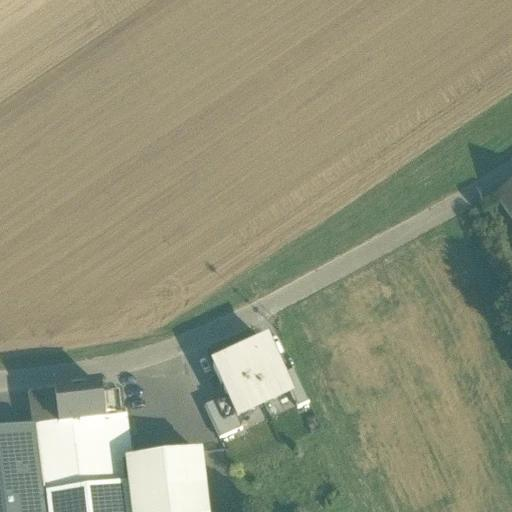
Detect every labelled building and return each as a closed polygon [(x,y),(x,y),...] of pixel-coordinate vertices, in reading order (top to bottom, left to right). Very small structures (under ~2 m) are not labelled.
[(511,239),(511,240),(511,239),(511,187),(495,198),(511,223),(511,239)] [(289,392),(290,392),(282,377),(269,347),(255,354),(253,350),(240,356),(262,405),(289,392)] [(226,398),(235,418),(236,417),(262,405),(240,356),(212,369),(226,398)] [(308,404),(293,372),(282,377),(290,392),(289,392),(297,410),(308,404)] [(54,392),(54,393),(58,426),(59,428),(102,423),(102,420),(98,391),(97,386),(54,392)] [(118,389),(98,391),(102,420),(121,417),(118,389)] [(34,429),(58,426),(54,393),(29,396),(33,429),(34,429)] [(226,398),(204,408),(219,441),(242,430),(236,417),(235,418),(226,398)] [(34,429),(43,497),(109,488),(112,511),(128,511),(122,464),(131,463),(124,417),(121,417),(102,420),(102,423),(59,428),(58,426),(34,429)] [(0,511),(44,511),(43,497),(34,429),(33,429),(0,433),(0,511)] [(206,511),(198,454),(131,463),(122,464),(128,511),(206,511)] [(44,511),(112,511),(109,488),(43,497),(44,511)]
